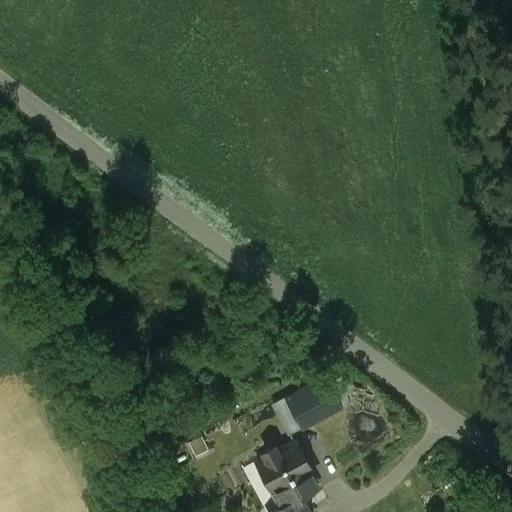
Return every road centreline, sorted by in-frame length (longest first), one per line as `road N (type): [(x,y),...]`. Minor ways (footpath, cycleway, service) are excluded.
road 1 (unclassified): [(511,465),(0,79)]
road 2 (unclassified): [(0,186),(174,511)]
